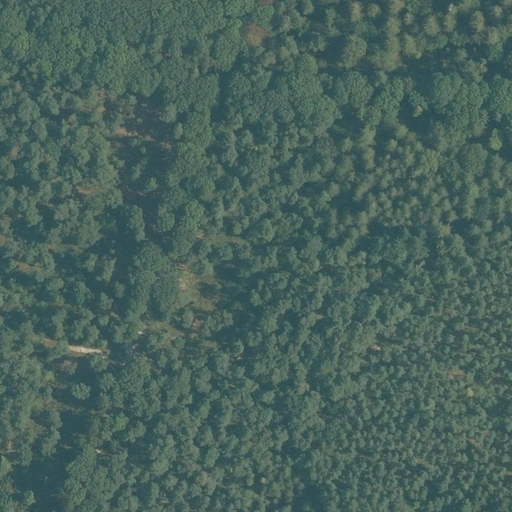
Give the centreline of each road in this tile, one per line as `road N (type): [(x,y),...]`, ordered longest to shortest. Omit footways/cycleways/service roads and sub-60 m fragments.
road 1 (unknown): [(130,358),(309,346),(511,346)]
road 2 (track): [(222,87),(511,106)]
road 3 (track): [(222,87),(130,358)]
road 4 (track): [(0,28),(222,87)]
road 5 (track): [(130,358),(80,511)]
road 6 (unknown): [(0,319),(87,325),(130,358)]
road 7 (track): [(0,328),(130,358)]
